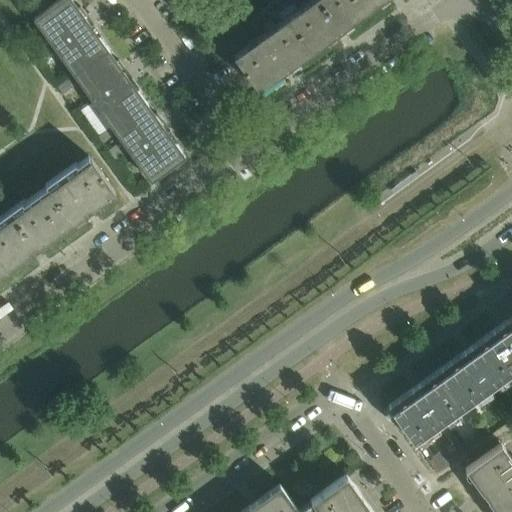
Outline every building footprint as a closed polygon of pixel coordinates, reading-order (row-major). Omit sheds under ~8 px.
[(60,0),(35,18),(74,72),(107,49),(98,36),(100,34),(93,24),(91,26),(85,18),(88,16),(81,6),(78,8),(71,0),(60,0)] [(365,11),(357,0),(310,0),(289,16),(312,49),(365,11)] [(357,0),(365,11),(379,0),(357,0)] [(312,49),(289,16),(234,55),(258,88),(312,49)] [(107,49),(74,72),(112,125),(145,102),(136,89),(139,87),(131,77),(129,79),(123,71),(126,69),(119,60),(116,62),(107,49)] [(145,102),(112,125),(151,179),(184,156),(174,142),(177,140),(170,130),(167,132),(166,131),(169,129),(157,113),(154,115),(145,102)] [(38,197),(62,229),(115,191),(92,159),(38,197)] [(38,197),(0,224),(0,255),(8,267),(62,229),(38,197)] [(0,273),(8,267),(0,255),(0,273)] [(511,369),(511,316),(389,405),(414,440),(511,369)] [(438,470),(461,455),(453,443),(430,458),(438,470)] [(487,497),(497,511),(511,511),(511,460),(500,443),(466,468),(482,490),(482,491),(487,497)] [(314,511),(318,509),(319,511),(373,511),(346,473),(311,499),(311,500),(298,509),(280,483),(240,511),(314,511)]
